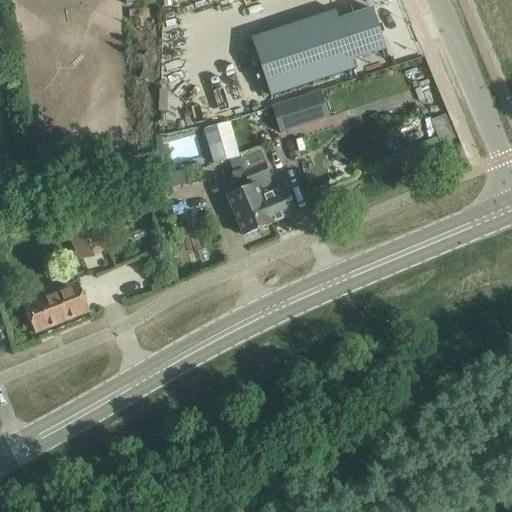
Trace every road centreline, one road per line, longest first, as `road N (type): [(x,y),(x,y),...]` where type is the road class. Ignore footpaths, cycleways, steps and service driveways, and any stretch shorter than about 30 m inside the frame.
road 1 (tertiary): [(511,206),(282,310),(0,459)]
road 2 (unclassified): [(511,177),(438,0)]
